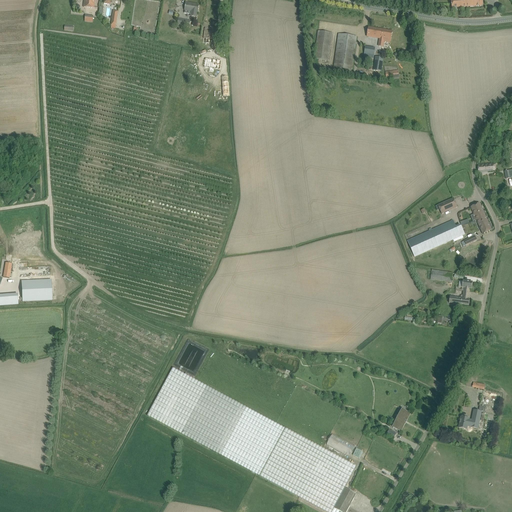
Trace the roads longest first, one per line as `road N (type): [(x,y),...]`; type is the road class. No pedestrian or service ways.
road 1 (unclassified): [(381,511),(477,339),(498,240),(472,164),(483,134),(511,101)]
road 2 (track): [(48,202),(41,36),(122,44)]
road 3 (tertiary): [(511,19),(448,22),(315,0)]
